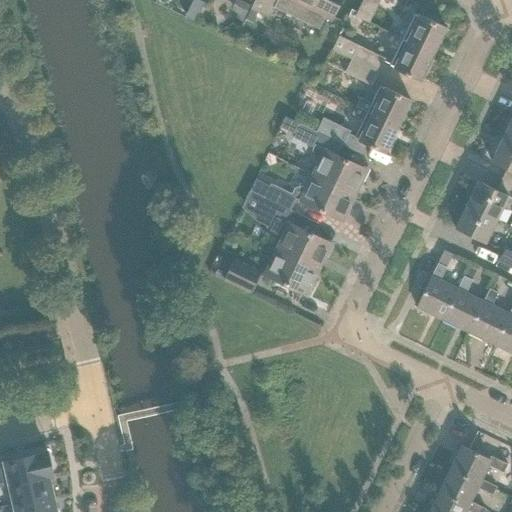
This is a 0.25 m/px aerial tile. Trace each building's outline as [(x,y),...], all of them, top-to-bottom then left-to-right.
[(235,18),(242,21),(249,5),(238,0),(236,0),(232,11),(237,13),(235,18)] [(337,0),(254,0),(250,10),(269,19),(274,8),(318,29),(323,19),(327,21),(337,0)] [(368,23),(379,0),(362,0),(355,16),(368,23)] [(394,36),(433,54),(445,28),(419,15),(419,16),(414,14),(406,31),(398,27),(394,36)] [(351,59),(376,72),(383,58),(357,46),(339,36),(332,50),(350,59),(351,59)] [(433,54),(394,36),(390,44),(398,48),(389,65),(394,67),(393,68),(420,81),(433,54)] [(369,85),(376,72),(351,59),(350,59),(344,73),(369,85)] [(360,98),(356,106),(397,127),(410,100),(384,87),(383,88),(379,86),(371,103),(360,98)] [(384,153),(397,127),(356,106),(352,114),(363,119),(354,137),(358,139),(358,140),(384,153)] [(315,131),(336,142),(341,144),(348,131),(322,118),(315,131)] [(511,118),(502,138),(511,142),(511,118)] [(331,153),(336,142),(315,131),(315,132),(298,124),(292,138),(323,153),(312,175),(355,196),(367,171),(331,153)] [(511,142),(502,138),(491,161),(506,169),(501,179),(511,184),(511,142)] [(263,197),(289,210),(295,199),(299,201),(342,222),(355,196),(312,175),(305,188),(301,186),(295,189),(292,194),(270,183),(263,197)] [(466,205),(497,220),(502,208),(511,212),(511,184),(501,179),(496,190),(477,181),(466,205)] [(309,219),(289,210),(263,197),(250,191),(242,208),(256,221),(283,234),(276,248),(319,270),(332,244),(303,230),(309,219)] [(504,223),(497,220),(466,205),(455,228),(485,243),(491,230),(499,234),(504,223)] [(511,268),(511,248),(506,245),(498,261),(511,268)] [(319,270),(276,248),(263,274),(306,295),(319,270)] [(250,292),(259,273),(233,260),(224,279),(250,292)] [(416,307),(443,320),(457,289),(439,281),(446,268),(437,264),(416,307)] [(443,320),(468,333),(483,302),(465,293),(472,280),(463,276),(457,289),(443,320)] [(468,333),(494,345),(509,314),(491,306),(497,293),(489,289),(483,302),(468,333)] [(494,345),(511,353),(511,307),(509,314),(494,345)] [(450,468),(495,490),(496,487),(481,479),(487,465),(503,473),(507,464),(490,456),(489,459),(461,445),(450,468)] [(47,452),(4,462),(9,485),(53,475),(47,452)] [(492,495),(495,490),(450,468),(439,491),(483,511),(484,511),(486,509),(470,501),(477,487),(492,495)] [(53,475),(9,485),(14,505),(52,496),(48,477),(53,476),(53,475)] [(483,511),(439,491),(428,511),(464,511),(466,510),(470,511),(483,511)] [(55,511),(52,496),(14,505),(15,511),(55,511)]
